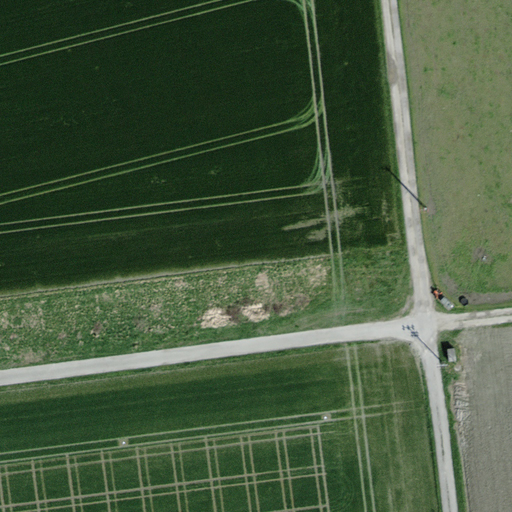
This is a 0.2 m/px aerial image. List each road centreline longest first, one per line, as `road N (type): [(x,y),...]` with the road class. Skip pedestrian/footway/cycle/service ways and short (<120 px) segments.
road 1 (track): [(449,511),(390,0)]
road 2 (track): [(0,378),(427,322)]
